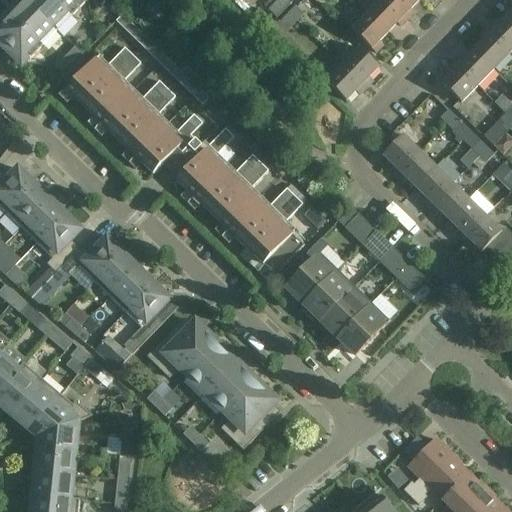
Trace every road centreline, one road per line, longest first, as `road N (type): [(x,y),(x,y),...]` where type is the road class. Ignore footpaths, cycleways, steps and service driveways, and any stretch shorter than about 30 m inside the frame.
road 1 (residential): [(357,433),(149,225),(116,209),(0,93)]
road 2 (residential): [(489,300),(363,177),(356,152),(365,120),(473,0)]
road 3 (residential): [(511,486),(413,390)]
road 4 (residential): [(262,511),(357,433)]
